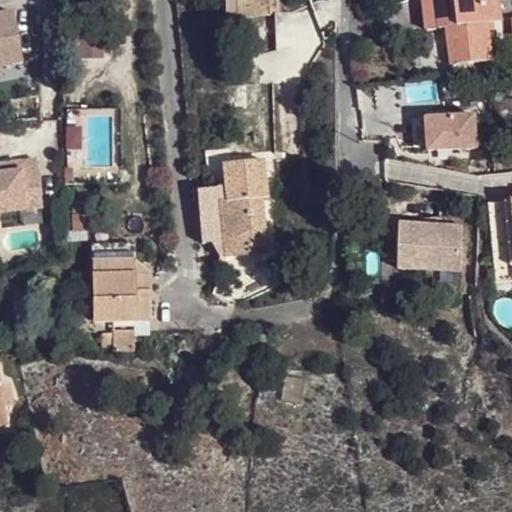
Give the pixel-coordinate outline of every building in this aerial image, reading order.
[(235,0),(224,0),(226,13),(236,12),(235,0)] [(280,0),(235,0),(236,12),(281,9),(280,0)] [(435,0),(423,0),(425,19),(427,31),(439,30),(435,0)] [(498,0),(435,0),(439,30),(446,29),(486,25),(488,24),(500,23),(501,21),(500,9),(498,0)] [(0,14),(0,66),(22,63),(12,12),(0,14)] [(490,61),(486,25),(446,29),(450,66),(490,61)] [(121,164),(121,108),(66,108),(66,165),(121,164)] [(422,151),(475,151),(475,114),(422,114),(422,151)] [(0,166),(0,205),(34,203),(31,155),(15,156),(16,166),(0,166)] [(0,166),(16,166),(15,156),(0,157),(0,166)] [(199,192),(203,247),(225,246),(227,262),(247,260),(248,254),(267,252),(263,203),(269,202),(265,166),(226,170),(227,190),(199,192)] [(511,199),(488,201),(493,264),(511,262),(511,199)] [(399,221),(397,267),(461,269),(462,223),(445,223),(432,222),(399,221)] [(150,324),(149,270),(148,265),(131,265),(131,247),(89,248),(89,264),(91,325),(114,325),(134,324),(150,324)] [(281,269),(264,272),(266,285),(274,286),(278,283),(282,277),(282,273),(281,269)] [(135,353),(134,324),(114,325),(115,354),(135,353)] [(0,389),(0,394),(2,404),(14,402),(11,388),(0,389)]
